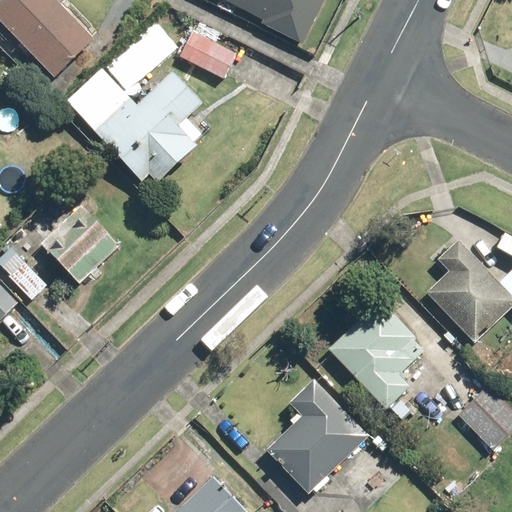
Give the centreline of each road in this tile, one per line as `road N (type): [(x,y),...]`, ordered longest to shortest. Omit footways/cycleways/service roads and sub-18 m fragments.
road 1 (residential): [(0,505),(324,185),(382,69)]
road 2 (residential): [(382,69),(511,136)]
